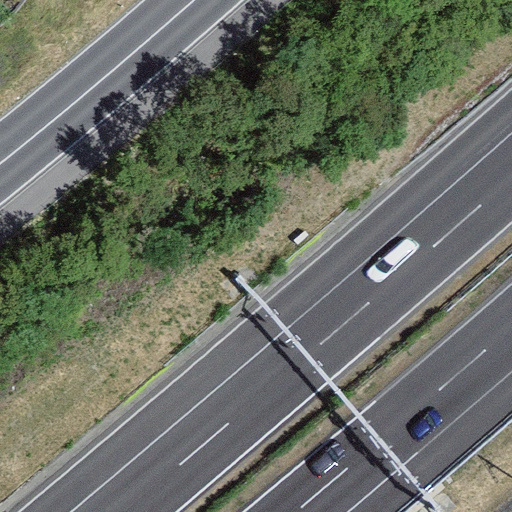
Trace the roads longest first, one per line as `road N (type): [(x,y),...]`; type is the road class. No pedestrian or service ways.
road 1 (motorway): [(511,177),(123,511)]
road 2 (motorway): [(296,511),(511,327)]
road 3 (secondary): [(0,164),(194,0)]
